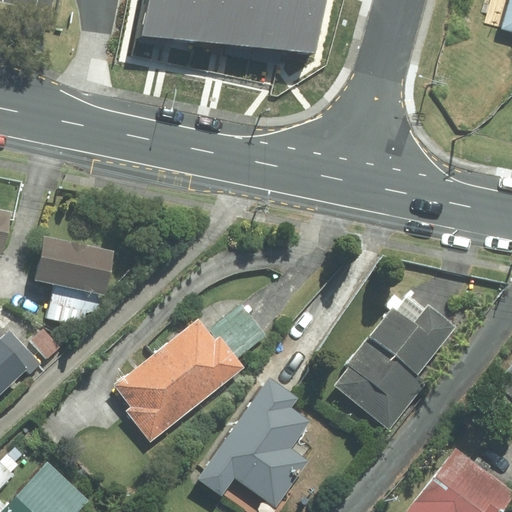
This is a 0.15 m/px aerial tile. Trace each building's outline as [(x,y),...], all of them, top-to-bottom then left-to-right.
[(170,0),(142,0),(137,27),(164,32),(170,0)] [(199,0),(170,0),(164,32),(192,38),(193,29),(199,0)] [(227,0),(199,0),(193,29),(220,35),(227,0)] [(256,0),(227,0),(220,35),(249,40),(249,37),(256,0)] [(285,0),(256,0),(249,37),(277,43),(285,0)] [(314,0),(285,0),(277,43),(305,48),(314,0)] [(511,0),(510,0),(502,28),(511,30),(511,0)] [(12,212),(0,209),(0,254),(3,256),(12,212)] [(114,251),(44,236),(35,280),(54,284),(102,294),(105,295),(114,251)] [(102,294),(54,284),(46,317),(85,326),(88,313),(98,310),(102,294)] [(423,312),(407,299),(396,312),(392,309),(346,364),(351,368),(337,385),(389,427),(425,383),(416,375),(455,326),(429,305),(423,312)] [(237,358),(266,335),(240,303),(208,328),(216,339),(220,336),(237,358)] [(198,319),(154,354),(195,406),(244,367),(237,358),(220,336),(216,339),(215,340),(198,319)] [(9,330),(0,339),(0,341),(26,369),(31,373),(41,364),(9,330)] [(0,393),(26,369),(0,341),(0,393)] [(150,441),(195,406),(154,354),(114,385),(131,407),(126,411),(150,441)] [(511,366),(497,385),(511,396),(511,366)] [(297,399),(269,379),(200,478),(249,511),(279,511),(293,492),(288,489),(308,461),(291,449),(309,422),(290,409),(297,399)] [(501,511),(511,498),(511,491),(458,449),(408,511),(501,511)] [(0,489),(14,475),(0,462),(0,489)] [(76,511),(87,500),(48,464),(1,511),(76,511)]
